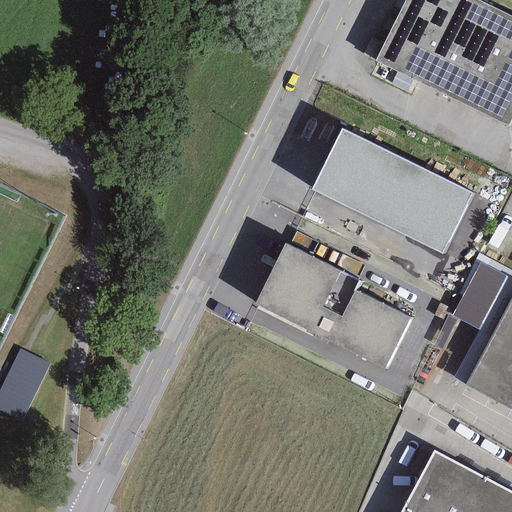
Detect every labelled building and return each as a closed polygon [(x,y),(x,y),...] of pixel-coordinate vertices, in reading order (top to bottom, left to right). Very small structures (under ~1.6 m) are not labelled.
[(511,117),(511,16),(479,0),(404,0),(375,61),(507,126),(511,117)] [(471,194),(341,129),(311,190),(441,254),(471,194)] [(358,281),(285,243),(254,304),(384,370),(410,319),(354,290),(358,281)] [(507,277),(479,262),(450,315),(478,330),(507,277)] [(511,296),(465,385),(511,409),(511,296)] [(32,419),(54,363),(22,351),(0,407),(32,419)] [(511,511),(511,492),(433,451),(400,511),(511,511)]
